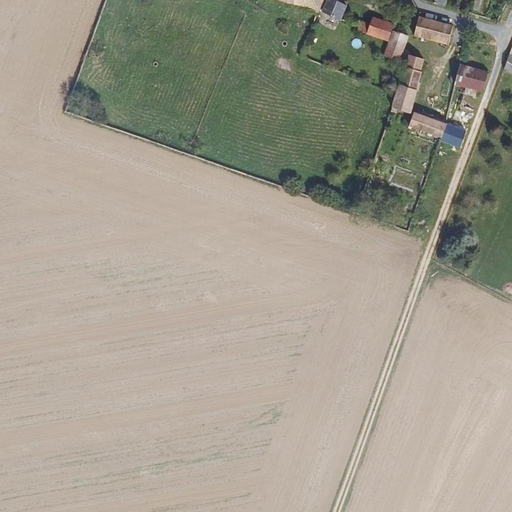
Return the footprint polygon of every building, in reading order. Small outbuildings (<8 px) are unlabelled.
[(281,0),(318,12),(323,0),(281,0)] [(347,5),(346,5),(348,3),(342,0),(327,0),(322,12),(341,21),(347,5)] [(449,45),(453,26),(419,17),(414,36),(449,45)] [(388,40),(393,25),(373,18),(371,25),(368,33),(388,40)] [(365,33),(368,24),(360,21),(357,31),(365,33)] [(402,52),(408,36),(394,30),(390,41),(384,57),(405,67),(408,55),(402,52)] [(411,113),(421,71),(419,71),(423,59),(408,55),(405,67),(396,95),(393,107),(411,113)] [(482,92),(488,73),(460,65),(455,85),(466,88),(476,91),(482,92)] [(474,96),(476,91),(466,88),(465,94),(474,96)] [(419,114),(414,112),(409,126),(442,138),(441,140),(460,147),(466,132),(444,124),(419,114)]
